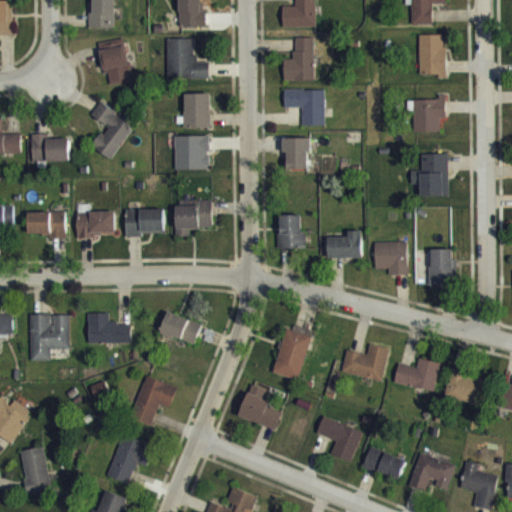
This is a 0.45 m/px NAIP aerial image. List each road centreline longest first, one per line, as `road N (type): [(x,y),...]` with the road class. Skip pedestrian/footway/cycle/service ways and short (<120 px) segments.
road 1 (residential): [(245,0),(248,305),(167,511)]
road 2 (residential): [(0,275),(221,274),(511,339)]
road 3 (residential): [(481,0),(486,334)]
road 4 (residential): [(199,437),(377,511)]
